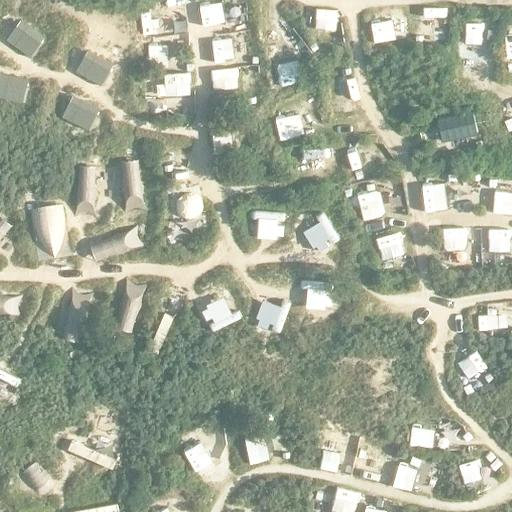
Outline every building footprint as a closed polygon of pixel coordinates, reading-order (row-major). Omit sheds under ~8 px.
[(226,21),(222,0),(200,4),(204,26),(226,21)] [(233,0),(229,0),(231,19),(246,18),(244,0),(233,0)] [(421,24),(443,24),(443,4),(422,3),(421,24)] [(315,9),(315,29),(336,30),(337,10),(315,9)] [(389,33),(410,34),(411,13),(390,12),(389,33)] [(16,20),(5,32),(33,59),(46,44),(16,20)] [(210,60),(233,56),(228,34),(206,38),(210,60)] [(461,35),(460,51),(481,52),(482,36),(461,35)] [(167,63),(166,41),(147,42),(148,64),(167,63)] [(291,53),(271,60),(279,81),(299,74),(291,53)] [(485,53),(461,53),(461,63),(485,63),(485,53)] [(110,71),(84,57),(75,73),(100,88),(110,71)] [(211,69),(214,89),(238,86),(235,65),(211,69)] [(163,71),(164,94),(190,93),(189,70),(163,71)] [(27,80),(0,76),(0,95),(25,99),(27,80)] [(66,94),(55,109),(90,133),(99,118),(66,94)] [(443,140),(480,132),(475,109),(438,117),(443,140)] [(277,114),(278,138),(302,137),(301,113),(277,114)] [(158,149),(161,167),(185,164),(182,145),(158,149)] [(122,206),(141,206),(143,159),(124,158),(122,206)] [(78,163),(76,212),(94,213),(96,164),(78,163)] [(423,182),(425,208),(448,206),(445,180),(423,182)] [(494,208),(511,208),(511,187),(495,186),(494,208)] [(377,188),(356,193),(362,219),(383,214),(377,188)] [(59,200),(27,208),(40,260),(72,252),(59,200)] [(0,215),(0,240),(14,226),(1,214),(0,215)] [(166,242),(188,241),(188,221),(166,221),(166,242)] [(441,247),(464,247),(465,225),(441,224),(441,247)] [(510,247),(511,226),(489,225),(488,246),(510,247)] [(137,228),(92,245),(98,259),(143,242),(137,228)] [(402,229),(379,235),(384,257),(408,251),(402,229)] [(0,311),(22,313),(23,293),(0,291),(0,311)] [(71,293),(64,338),(82,341),(89,295),(71,293)] [(498,317),(479,317),(479,332),(498,332),(498,317)] [(474,350),(457,363),(478,389),(495,375),(474,350)] [(411,443),(435,444),(436,426),(411,425),(411,443)] [(249,461),(269,457),(265,433),(244,436),(249,461)] [(111,468),(116,459),(72,438),(68,447),(111,468)] [(222,447),(200,449),(203,482),(225,480),(222,447)] [(335,469),(339,451),(324,447),(320,465),(335,469)] [(359,453),(354,473),(379,479),(383,459),(359,453)] [(459,465),(463,482),(481,478),(478,461),(459,465)] [(399,462),(392,483),(410,489),(418,468),(399,462)] [(16,491),(49,497),(51,485),(18,479),(16,491)] [(335,485),(328,511),(350,511),(356,490),(335,485)] [(368,495),(364,511),(387,511),(390,499),(368,495)] [(117,501),(69,510),(69,511),(116,511),(119,511),(117,501)]
